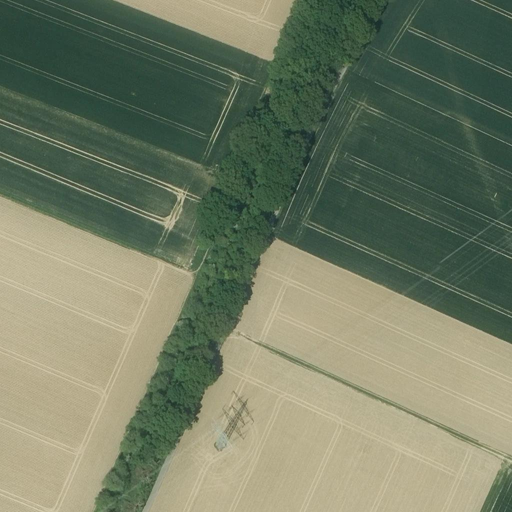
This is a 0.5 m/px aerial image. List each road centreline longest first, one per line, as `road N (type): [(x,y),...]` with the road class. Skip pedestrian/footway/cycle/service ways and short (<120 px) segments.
road 1 (track): [(94,511),(198,260),(0,185)]
road 2 (track): [(511,458),(353,380),(224,331)]
road 3 (unknown): [(198,260),(330,0)]
